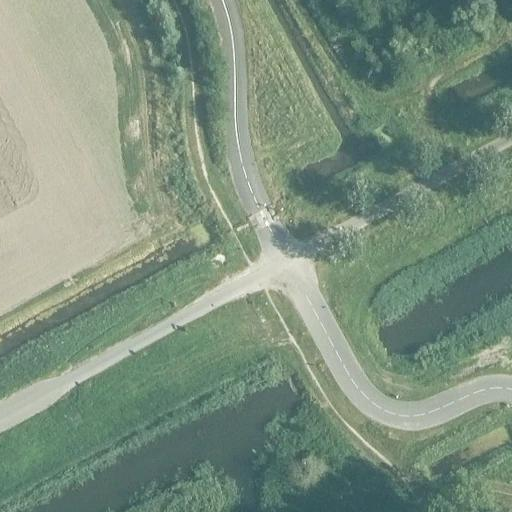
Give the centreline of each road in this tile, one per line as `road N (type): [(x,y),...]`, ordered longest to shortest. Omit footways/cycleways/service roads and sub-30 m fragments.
road 1 (unclassified): [(0,418),(284,261)]
road 2 (tertiary): [(284,261),(370,404),(422,416),(486,388),(511,389)]
road 3 (unclassified): [(219,0),(235,160),(284,261)]
